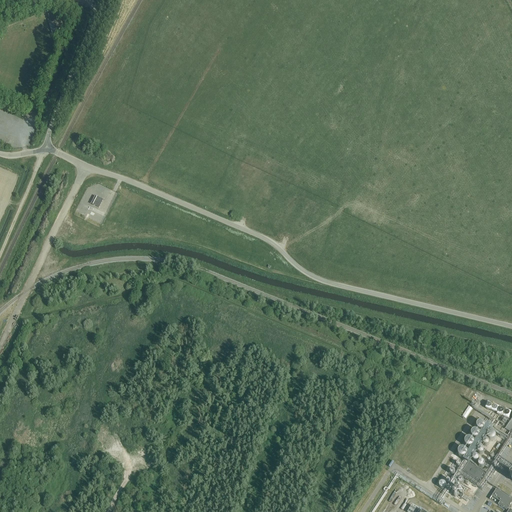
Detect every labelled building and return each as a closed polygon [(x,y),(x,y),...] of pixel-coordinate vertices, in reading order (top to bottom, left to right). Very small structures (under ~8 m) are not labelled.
[(58,18),(57,14),(51,16),(52,19),(48,20),(52,34),(55,31),(61,29),(61,28),(63,27),(63,25),(60,17),(58,18)] [(91,204),(99,208),(103,201),(95,197),(91,204)] [(504,415),(506,407),(489,403),(487,408),(499,412),(499,414),(504,415)] [(467,418),(474,408),(470,405),(463,416),(467,418)] [(479,422),(479,430),(487,430),(487,422),(479,422)] [(480,439),(483,431),(476,429),(473,437),(480,439)] [(471,448),(478,443),(473,436),(466,441),(471,448)] [(463,472),(479,483),(484,474),(469,464),(463,472)] [(507,511),(511,503),(511,500),(496,490),(492,497),(500,502),(498,505),(507,511)]
